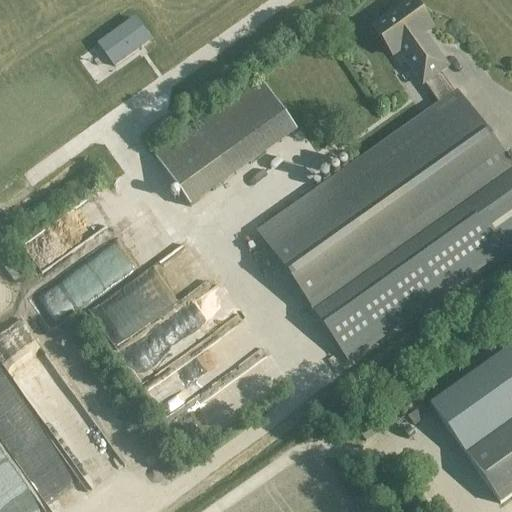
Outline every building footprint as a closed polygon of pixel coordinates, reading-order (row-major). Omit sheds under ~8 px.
[(439,105),(454,95),(439,73),(446,68),(423,35),(432,29),(413,2),(373,30),(392,57),(399,52),(423,84),(424,84),(439,105)] [(115,68),(151,42),(135,19),(99,46),(115,68)] [(262,84),(156,159),(191,208),(297,133),(262,84)] [(456,93),(454,95),(439,105),(258,234),(274,257),(324,327),(349,362),(511,246),(511,171),(511,172),(456,93)] [(98,243),(57,279),(76,300),(111,269),(118,276),(123,271),(98,243)] [(116,298),(119,313),(123,312),(126,328),(133,327),(126,296),(116,298)] [(2,435),(47,511),(67,511),(79,505),(59,471),(50,476),(42,461),(57,452),(81,494),(96,485),(67,435),(86,424),(33,333),(0,352),(0,390),(20,425),(2,435)] [(229,337),(141,379),(171,441),(267,395),(247,352),(238,356),(229,337)] [(511,348),(431,406),(500,504),(511,496),(511,348)]
